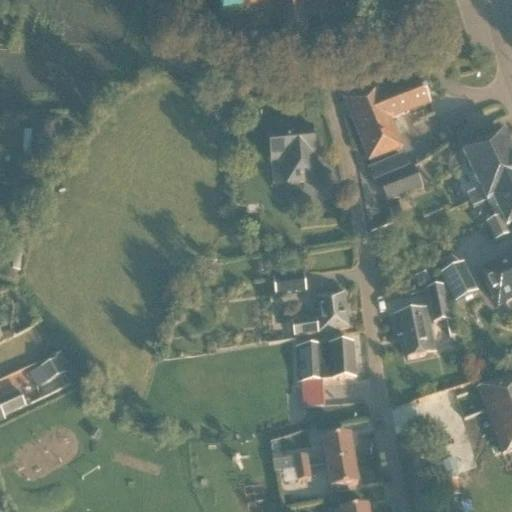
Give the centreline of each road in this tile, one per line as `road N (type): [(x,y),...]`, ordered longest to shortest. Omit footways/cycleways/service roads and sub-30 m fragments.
road 1 (residential): [(402,511),(375,374),(359,224),(327,92)]
road 2 (residential): [(327,92),(271,92),(199,75),(161,40),(159,0)]
